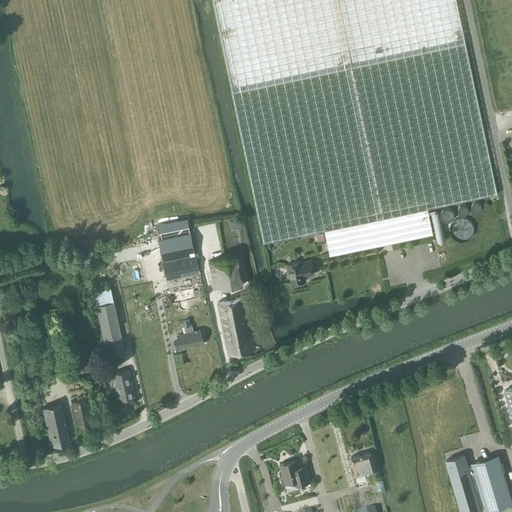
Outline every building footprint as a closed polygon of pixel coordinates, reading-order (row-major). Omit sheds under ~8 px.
[(428,208),(498,193),(456,0),(212,0),(264,242),(325,230),(330,255),(433,233),(428,208)] [(455,236),(472,236),(473,219),(455,219),(455,236)] [(195,254),(189,228),(189,227),(190,226),(189,220),(160,226),(162,238),(159,239),(163,260),(195,254)] [(182,272),(200,268),(197,254),(163,261),(167,279),(183,276),(182,272)] [(221,289),(243,284),(237,254),(209,260),(214,282),(221,289)] [(304,275),(314,273),(311,260),(301,262),(301,261),(287,264),(292,283),(305,280),(304,275)] [(106,353),(123,349),(110,287),(92,291),(106,353)] [(228,353),(255,348),(245,296),(218,301),(228,353)] [(200,330),(193,332),(192,325),(190,326),(189,319),(183,321),(184,327),(182,327),(183,334),(178,335),(180,349),(203,344),(200,330)] [(72,374),(90,370),(90,367),(85,344),(70,347),(67,348),(72,374)] [(118,400),(134,396),(128,370),(112,374),(118,400)] [(78,436),(94,432),(87,398),(71,401),(78,436)] [(50,445),(69,440),(61,404),(42,408),(50,445)] [(366,479),(364,473),(375,470),(371,452),(351,457),(352,458),(350,460),(352,464),(353,465),(358,482),(366,479)] [(468,511),(485,507),(473,465),(467,467),(463,455),(446,460),(461,511),(468,511)] [(473,465),(485,507),(486,511),(511,503),(497,455),(472,463),(473,465)] [(305,466),(299,467),(296,459),(280,464),(285,483),(294,481),(295,485),(309,481),(305,466)]
